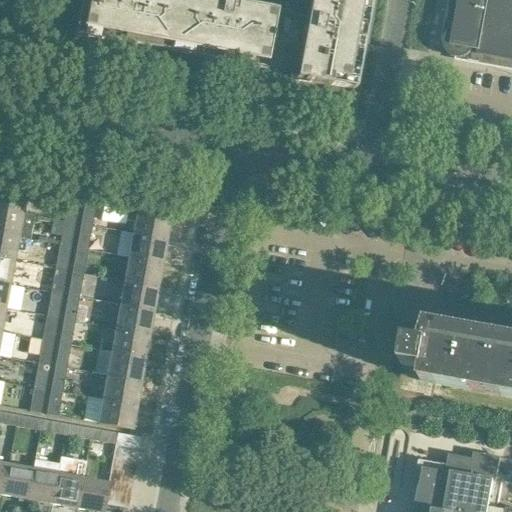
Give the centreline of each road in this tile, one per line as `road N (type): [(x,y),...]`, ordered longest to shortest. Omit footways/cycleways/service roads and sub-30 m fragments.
road 1 (residential): [(169,511),(230,145)]
road 2 (residential): [(230,145),(0,103)]
road 3 (residential): [(372,170),(401,0)]
road 4 (residential): [(372,170),(230,145)]
road 5 (residential): [(511,194),(372,170)]
